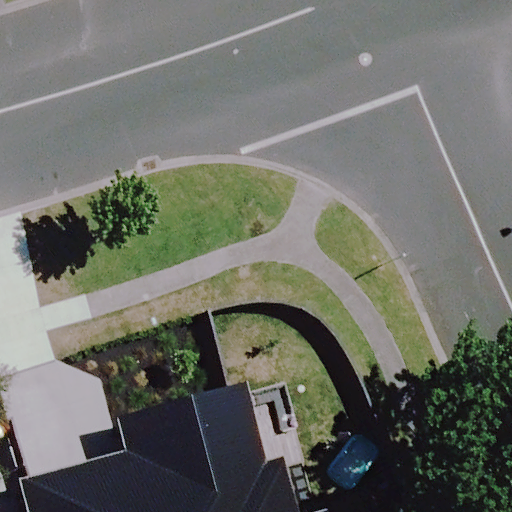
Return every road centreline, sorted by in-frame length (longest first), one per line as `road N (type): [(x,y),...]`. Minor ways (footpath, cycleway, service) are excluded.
road 1 (tertiary): [(0,115),(342,0)]
road 2 (residential): [(385,0),(511,289)]
